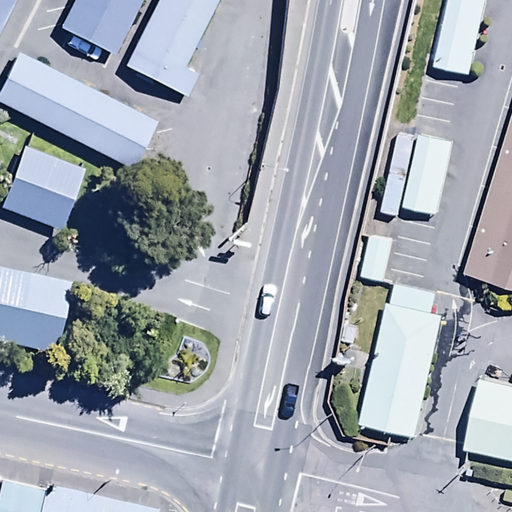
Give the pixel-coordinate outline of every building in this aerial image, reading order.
[(0,0),(0,30),(15,0),(0,0)] [(155,0),(92,0),(72,41),(123,66),(155,0)] [(241,0),(175,0),(137,76),(190,103),(241,0)] [(504,0),(456,0),(438,74),(483,86),(504,0)] [(159,133),(36,72),(14,116),(138,177),(159,133)] [(471,160),(434,151),(416,223),(453,232),(471,160)] [(88,185),(34,158),(8,209),(63,236),(88,185)] [(511,181),(485,273),(511,280),(511,181)] [(367,234),(358,275),(379,280),(389,239),(367,234)] [(25,283),(0,277),(0,352),(9,355),(25,283)] [(463,313),(408,299),(375,431),(429,445),(463,313)] [(511,394),(493,390),(477,454),(511,462),(511,394)] [(126,511),(26,488),(20,511),(126,511)]
